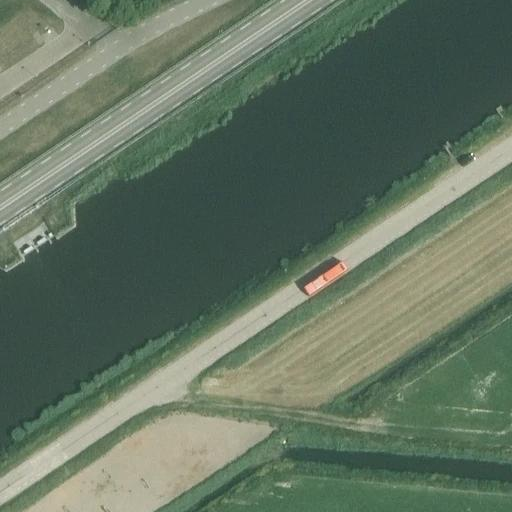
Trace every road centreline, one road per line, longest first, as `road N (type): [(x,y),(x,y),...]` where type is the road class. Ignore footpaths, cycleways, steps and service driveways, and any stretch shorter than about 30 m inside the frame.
road 1 (unclassified): [(0,489),(511,148)]
road 2 (secondary): [(0,208),(310,0)]
road 3 (unclassified): [(0,129),(106,56),(210,0)]
